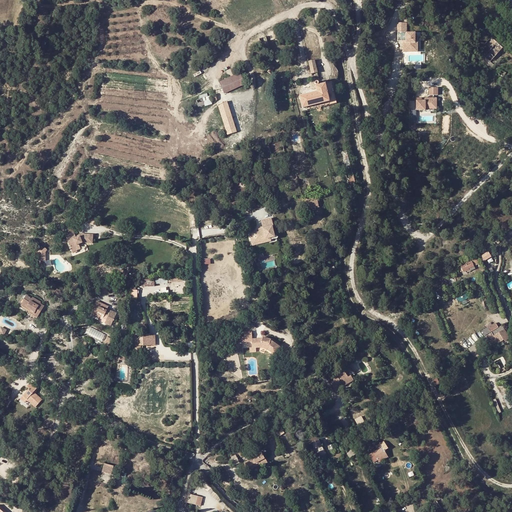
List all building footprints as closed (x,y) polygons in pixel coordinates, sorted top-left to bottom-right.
[(407,32),(408,22),(398,22),(398,31),(407,32)] [(479,33),(482,36),(473,46),(490,61),(502,48),(503,47),(491,37),(494,34),(488,29),(486,31),(485,32),(482,29),(479,33)] [(403,40),(403,52),(418,52),(418,42),(416,42),(416,32),(406,32),(406,40),(403,40)] [(503,47),(502,48),(505,51),(509,47),(494,34),(491,37),(503,47)] [(308,60),(311,73),(317,72),(314,59),(308,60)] [(219,82),(222,88),(224,93),(244,84),(239,73),(219,82)] [(315,85),(316,91),(299,96),(302,108),(306,107),(329,101),(325,83),(318,84),(319,83),(318,82),(318,81),(317,81),(316,81),(315,82),(314,83),(315,84),(315,85),(316,85),(315,85)] [(329,101),(330,104),(336,102),(331,81),(325,83),(329,101)] [(438,109),(438,97),(427,98),(427,100),(417,100),(417,109),(438,109)] [(219,106),(228,134),(237,131),(227,101),(219,106)] [(306,107),(307,110),(330,104),(329,101),(306,107)] [(345,149),(339,149),(344,168),(350,167),(345,149)] [(351,170),(345,171),(349,187),(355,185),(351,170)] [(301,172),(296,174),(302,196),(307,195),(301,172)] [(312,208),(320,207),(318,199),(310,200),(312,208)] [(272,227),(270,218),(269,219),(260,221),(262,227),(262,229),(257,229),(258,232),(250,233),(252,245),(257,244),(257,240),(270,238),(273,237),(270,227),(271,227),(272,227)] [(92,235),(79,233),(79,234),(75,235),(73,230),(64,234),(71,251),(80,247),(78,242),(82,241),(91,242),(92,235)] [(46,261),(46,247),(37,247),(37,261),(46,261)] [(484,260),(491,257),(487,252),(482,255),(481,253),(479,255),(480,256),(483,261),(484,260)] [(469,268),(474,266),(479,264),(475,256),(470,258),(471,260),(460,265),(461,266),(459,267),(461,271),(463,270),(463,272),(466,270),(469,269),(469,268)] [(154,286),(154,283),(154,278),(141,279),(141,280),(141,284),(142,286),(154,286)] [(29,312),(37,317),(44,306),(40,304),(32,298),(26,295),(24,299),(27,300),(24,305),(31,309),(29,312)] [(27,300),(24,299),(19,306),(27,311),(29,312),(31,309),(24,305),(27,300)] [(426,300),(422,302),(426,310),(430,307),(426,300)] [(95,313),(94,316),(100,318),(102,313),(108,316),(105,323),(111,325),(117,313),(107,309),(108,306),(97,301),(92,312),(95,313)] [(488,328),(490,332),(498,327),(495,323),(488,328)] [(492,342),(496,340),(498,343),(502,340),(504,339),(505,341),(510,338),(502,326),(487,335),(492,342)] [(484,336),(490,332),(488,328),(482,332),(484,336)] [(140,335),(140,336),(140,338),(137,339),(132,339),(133,345),(139,345),(150,345),(154,344),(154,335),(140,335)] [(260,347),(267,349),(275,353),(280,345),(277,343),(270,338),(271,338),(262,336),(261,338),(252,339),(253,348),(260,347)] [(472,354),(478,349),(479,348),(478,346),(476,343),(468,348),(472,354)] [(478,349),(472,354),(473,355),(475,358),(481,354),(478,349)] [(343,362),(352,375),(355,372),(346,360),(349,358),(348,356),(342,361),(343,362)] [(332,376),(334,381),(331,382),(336,392),(338,390),(337,389),(337,387),(343,384),(343,386),(352,381),(350,376),(348,377),(344,370),(332,376)] [(23,396),(27,399),(36,407),(42,400),(35,394),(33,392),(35,390),(36,389),(30,383),(27,387),(29,388),(23,396)] [(324,402),(321,395),(315,398),(318,405),(324,402)] [(318,458),(319,457),(325,454),(326,453),(318,438),(308,444),(311,450),(314,449),(316,453),(315,453),(318,458)] [(382,457),(387,455),(382,447),(386,445),(384,441),(376,446),(378,449),(374,452),(370,454),(375,464),(383,460),(382,457)] [(248,470),(254,467),(252,464),(260,460),(261,463),(262,465),(267,462),(265,458),(264,458),(261,452),(251,457),(252,458),(244,462),(248,470)] [(114,466),(104,463),(102,471),(111,474),(114,466)]
